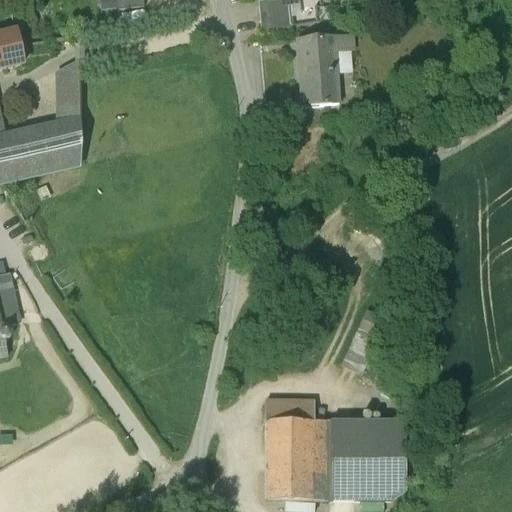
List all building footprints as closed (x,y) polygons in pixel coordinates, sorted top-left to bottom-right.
[(141,0),(117,0),(119,11),(143,9),(141,0)] [(279,2),(257,4),(260,35),(292,32),(289,0),(287,0),(279,1),(279,2)] [(14,34),(0,36),(0,71),(20,66),(14,34)] [(325,42),(295,44),(300,111),(336,109),(332,52),(326,52),(325,42)] [(2,132),(0,132),(0,184),(79,166),(79,70),(61,70),(58,73),(58,126),(3,137),(2,132)] [(0,336),(0,338),(3,341),(6,342),(10,342),(13,339),(15,336),(14,332),(12,329),(8,327),(4,328),(0,311),(0,336)] [(364,317),(356,337),(377,344),(384,324),(364,317)] [(356,337),(351,350),(372,358),(377,344),(356,337)] [(372,358),(351,350),(344,370),(364,377),(372,358)] [(264,504),(328,504),(328,426),(264,426),(264,504)] [(403,426),(328,426),(328,504),(403,504),(403,426)]
